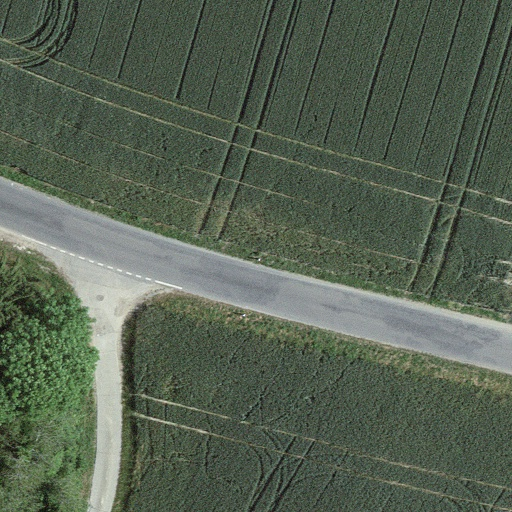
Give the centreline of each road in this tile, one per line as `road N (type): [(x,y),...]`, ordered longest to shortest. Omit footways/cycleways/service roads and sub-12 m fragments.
road 1 (tertiary): [(511,350),(215,274),(103,239),(0,193)]
road 2 (track): [(97,511),(109,404),(103,239)]
